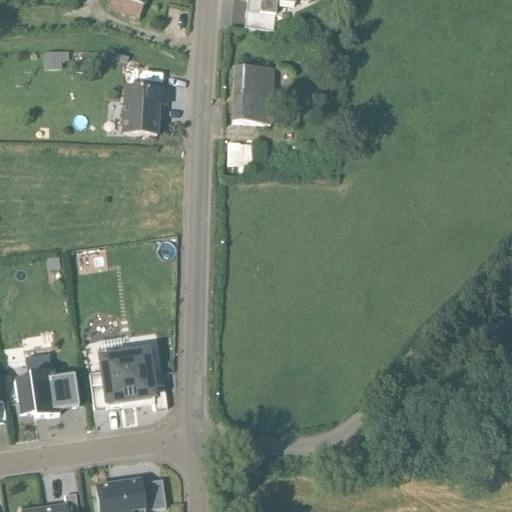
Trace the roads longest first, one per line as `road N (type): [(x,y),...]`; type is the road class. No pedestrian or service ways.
road 1 (tertiary): [(207,0),(193,442)]
road 2 (residential): [(193,442),(290,446),(346,435),(511,257)]
road 3 (residential): [(193,442),(0,462)]
